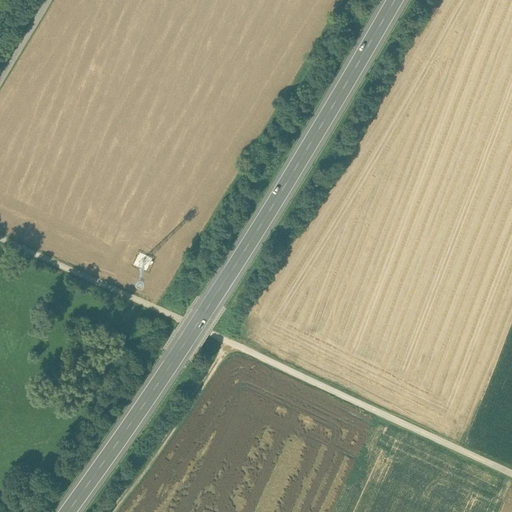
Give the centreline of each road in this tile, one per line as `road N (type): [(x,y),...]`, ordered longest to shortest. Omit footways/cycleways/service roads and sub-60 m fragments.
road 1 (primary): [(393,0),(214,296),(65,511)]
road 2 (unclassified): [(511,472),(0,238)]
road 3 (track): [(108,511),(232,343)]
